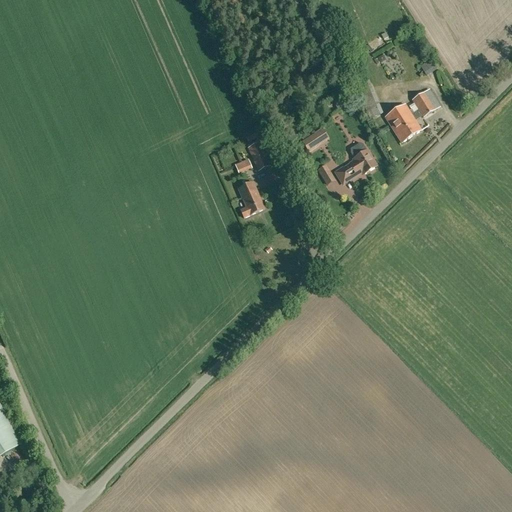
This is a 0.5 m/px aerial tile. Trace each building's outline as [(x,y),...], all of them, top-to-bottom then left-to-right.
[(353,26),(347,16),(333,23),(339,34),(353,27),(353,26)] [(357,61),(348,65),(371,119),(383,114),(367,75),(363,76),(357,61)] [(424,118),(440,108),(430,90),(413,101),(420,111),(414,114),(412,110),(410,112),(405,105),(385,118),(402,144),(422,131),(415,121),(423,117),(424,118)] [(334,102),(338,110),(352,103),(348,96),(334,102)] [(318,132),(312,136),(317,144),(323,141),(318,132)] [(258,172),(271,166),(261,143),(246,150),(249,158),(251,157),(258,172)] [(364,174),(375,168),(371,162),(373,160),(368,151),(367,151),(364,145),(360,143),(351,149),(351,153),(356,161),(350,164),(352,166),(345,171),(343,169),(336,173),(344,185),(345,184),(344,182),(349,180),(350,181),(359,176),(358,175),(363,172),(364,174)] [(239,174),(252,169),(248,160),(235,165),(239,174)] [(326,166),(319,171),(328,185),(335,181),(326,166)] [(244,219),(265,210),(254,183),(239,189),(247,208),(241,211),(244,219)]
